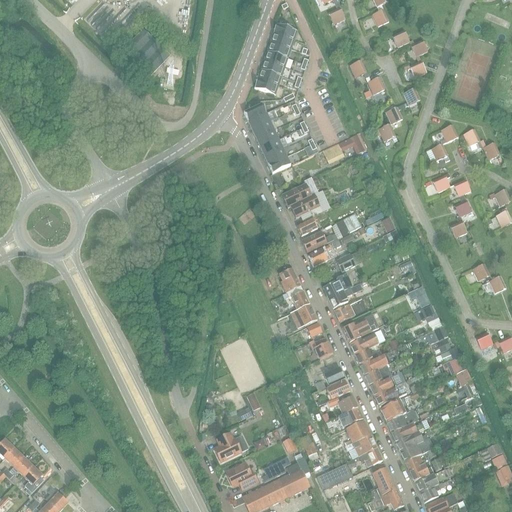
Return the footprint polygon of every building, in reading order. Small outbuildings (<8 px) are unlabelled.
[(337,11),(328,15),(333,26),(345,21),(339,9),(337,11)] [(379,14),(371,17),(377,28),(388,23),(383,12),(379,14)] [(276,25),(273,35),(294,42),(297,32),(276,25)] [(124,50),(151,77),(170,58),(143,31),(124,50)] [(404,32),(392,38),(397,49),(408,44),(409,44),(404,32)] [(273,35),(270,44),(291,51),(294,42),(273,35)] [(414,45),(410,47),(415,59),(418,57),(427,53),(421,42),(414,45)] [(270,44),(267,53),(288,60),(291,51),(270,44)] [(267,53),(264,62),(284,69),(288,60),(267,53)] [(264,62),(260,71),(281,78),(284,69),(264,62)] [(418,64),(409,68),(410,70),(415,79),(426,74),(421,62),(418,64)] [(349,68),(355,79),(363,76),(366,74),(361,63),(349,68)] [(260,71),(257,80),(278,87),(281,78),(260,71)] [(370,83),(368,85),(371,92),(372,94),(373,96),(384,91),(379,79),(370,83)] [(257,80),(254,89),(275,97),(278,87),(257,80)] [(415,90),(403,96),(407,104),(408,107),(420,102),(415,90)] [(261,106),(243,114),(248,123),(266,115),(261,106)] [(396,109),(385,114),(391,126),(402,121),(398,112),(397,109),(396,109)] [(266,115),(248,123),(252,132),(272,122),(270,123),(266,115)] [(272,122),(252,132),(256,141),(277,131),(272,122)] [(390,126),(378,132),(381,137),(383,143),(395,138),(390,126)] [(440,142),(442,146),(458,139),(452,127),(441,133),(444,141),(440,142)] [(277,131),(256,141),(260,149),(278,141),(274,132),(277,131)] [(475,132),(463,137),(468,148),(477,144),(479,143),(480,143),(475,132)] [(356,137),(349,140),(356,156),(364,153),(356,137)] [(278,141),(260,149),(264,158),(282,149),(278,141)] [(486,149),(483,150),(488,162),(500,156),(495,145),(486,149)] [(323,153),(329,164),(343,158),(338,146),(323,153)] [(431,151),(436,162),(443,159),(445,162),(449,160),(442,146),(431,151)] [(282,149),(264,158),(268,167),(286,158),(282,149)] [(286,158),(268,167),(272,176),(290,167),(286,158)] [(271,177),(273,183),(276,182),(278,186),(285,184),(279,173),(271,177)] [(433,182),(438,194),(449,189),(445,180),(450,178),(449,175),(433,182)] [(370,179),(363,183),(367,191),(374,188),(371,182),(370,179)] [(454,187),(461,203),(466,201),(463,196),(470,193),(465,182),(454,187)] [(282,198),(288,209),(288,210),(290,208),(296,220),(319,209),(322,214),(330,211),(322,193),(314,197),(313,197),(311,198),(305,187),(282,198)] [(496,198),(500,207),(511,203),(506,192),(495,197),(496,198)] [(454,206),(460,218),(471,213),(466,201),(461,203),(462,203),(454,206)] [(495,218),(501,230),(511,224),(511,222),(506,209),(502,211),(503,214),(495,218)] [(321,214),(296,226),(296,227),(301,237),(317,230),(313,223),(319,221),(320,222),(327,219),(324,214),(324,213),(322,214),(321,214)] [(371,219),(365,222),(367,226),(373,223),(382,218),(380,214),(371,219)] [(336,224),(342,238),(361,229),(354,215),(336,224)] [(389,218),(381,222),(383,228),(391,224),(390,220),(389,218)] [(467,234),(460,218),(456,220),(458,224),(449,228),(455,240),(467,234)] [(395,231),(389,234),(393,241),(398,238),(395,231)] [(321,233),(301,242),(306,254),(326,245),(333,242),(337,240),(335,235),(331,237),(324,240),(321,233)] [(341,239),(344,245),(354,240),(351,234),(341,239)] [(331,244),(335,250),(341,247),(338,240),(331,244)] [(308,257),(313,269),(327,262),(324,255),(330,252),(328,248),(308,257)] [(336,263),(342,273),(354,268),(349,257),(336,263)] [(410,262),(399,267),(402,272),(408,269),(412,267),(412,266),(410,262)] [(484,266),(473,271),(478,283),(485,280),(489,278),(484,266)] [(285,295),(286,295),(300,288),(292,269),(291,270),(278,276),(282,283),(280,284),(285,295)] [(323,289),(328,300),(353,288),(347,275),(337,279),(338,282),(323,289)] [(491,283),(489,284),(494,295),(506,290),(500,279),(491,283)] [(416,281),(411,284),(414,291),(419,288),(416,281)] [(353,288),(328,300),(333,311),(348,304),(345,299),(361,291),(358,285),(353,288)] [(290,299),(296,312),(309,306),(303,293),(302,293),(300,288),(286,295),(282,296),(284,300),(287,298),(288,300),(290,299)] [(422,288),(407,295),(411,302),(416,299),(425,295),(422,288)] [(296,312),(289,315),(296,331),(317,322),(309,306),(296,312)] [(334,313),(339,324),(353,317),(348,306),(334,313)] [(414,314),(418,323),(435,316),(431,307),(414,314)] [(356,324),(342,331),(348,344),(362,338),(376,331),(378,331),(372,317),(364,321),(364,322),(356,325),(356,324)] [(317,324),(306,329),(311,339),(322,334),(317,325),(317,324)] [(433,333),(438,343),(444,340),(439,330),(433,333)] [(476,340),(481,351),(492,346),(487,334),(476,340)] [(363,340),(349,346),(354,357),(369,350),(378,346),(375,341),(373,336),(363,340)] [(492,346),(494,351),(500,348),(503,355),(511,350),(511,344),(509,338),(492,346)] [(316,348),(314,350),(319,362),(332,356),(327,344),(324,339),(314,344),(316,348)] [(438,343),(432,346),(437,356),(447,351),(450,350),(446,339),(444,340),(438,343)] [(396,342),(389,345),(392,351),(399,348),(396,342)] [(450,350),(447,351),(452,362),(454,361),(457,360),(459,359),(453,348),(452,349),(450,350)] [(354,357),(359,367),(372,361),(379,358),(376,353),(375,353),(370,355),(369,353),(370,353),(369,350),(354,357)] [(359,367),(364,378),(378,371),(378,370),(383,368),(388,366),(384,357),(379,358),(372,361),(359,367)] [(453,377),(455,376),(464,370),(459,359),(457,360),(454,361),(452,362),(444,365),(442,366),(445,371),(449,370),(453,377)] [(364,378),(369,388),(382,382),(392,377),(387,368),(379,372),(378,371),(364,378)] [(323,376),(327,385),(326,385),(327,388),(344,380),(339,369),(323,376)] [(457,387),(459,390),(469,386),(473,384),(466,370),(464,370),(455,376),(460,385),(457,387)] [(369,388),(374,398),(391,390),(396,388),(392,377),(382,382),(369,388)] [(314,385),(318,393),(326,389),(322,381),(314,385)] [(331,401),(336,399),(350,393),(345,382),(326,390),(331,401)] [(410,396),(412,401),(421,397),(416,386),(410,388),(413,395),(410,396)] [(469,386),(463,388),(468,399),(473,397),(469,386)] [(391,390),(374,398),(379,408),(406,395),(404,390),(399,393),(396,388),(391,390)] [(331,401),(326,403),(329,409),(337,405),(342,416),(357,409),(350,393),(336,399),(331,401)] [(253,396),(246,400),(252,412),(259,409),(253,396)] [(441,398),(433,402),(435,406),(443,402),(441,398)] [(380,410),(382,414),(386,425),(409,412),(406,408),(403,400),(400,401),(396,403),(380,410)] [(475,410),(482,425),(486,423),(479,408),(475,410)] [(338,419),(342,429),(362,420),(358,409),(344,416),(338,419)] [(391,434),(413,424),(417,422),(416,418),(413,411),(409,413),(409,412),(386,425),(391,434)] [(358,458),(361,457),(376,450),(363,422),(345,430),(352,444),(344,448),(346,453),(354,449),(358,458)] [(391,434),(395,444),(417,434),(424,430),(421,424),(415,427),(413,424),(391,434)] [(395,444),(400,454),(428,441),(426,437),(420,439),(417,434),(395,444)] [(214,450),(221,464),(241,454),(234,440),(233,441),(230,435),(216,441),(219,447),(214,450)] [(299,440),(303,449),(313,444),(313,442),(311,443),(308,435),(299,440)] [(291,439),(283,444),(288,455),(297,450),(291,439)] [(400,454),(405,464),(419,457),(427,453),(432,451),(432,450),(433,450),(429,440),(428,441),(400,454)] [(0,455),(5,461),(15,450),(5,441),(0,446),(0,455)] [(502,454),(497,445),(486,450),(491,460),(502,454)] [(5,461),(14,469),(24,459),(15,450),(5,461)] [(376,450),(361,457),(364,463),(367,469),(382,462),(376,450)] [(432,451),(427,453),(430,460),(435,457),(432,451)] [(491,461),(496,472),(507,466),(502,456),(491,461)] [(405,464),(409,473),(424,466),(422,463),(421,461),(419,457),(405,464)] [(14,469),(23,478),(33,468),(24,459),(14,469)] [(266,477),(261,479),(264,484),(287,473),(286,470),(291,468),(287,459),(263,471),(266,477)] [(346,463),(349,470),(356,467),(353,460),(346,463)] [(431,463),(436,473),(442,470),(437,460),(431,463)] [(346,464),(316,478),(323,492),(352,478),(346,464)] [(241,486),(244,491),(256,485),(251,473),(248,472),(245,465),(240,468),(239,466),(233,469),(233,471),(226,474),(233,488),(239,485),(241,486)] [(289,476),(283,479),(242,499),(231,504),(234,510),(245,504),(248,511),(260,511),(292,497),(310,488),(301,470),(300,471),(297,465),(286,470),(289,476)] [(424,466),(409,473),(414,483),(432,474),(429,469),(426,470),(424,466)] [(33,468),(23,479),(28,483),(24,488),(27,491),(25,492),(30,497),(31,495),(38,489),(34,485),(42,477),(33,468)] [(0,473),(0,476),(4,480),(6,477),(10,473),(6,469),(2,474),(0,473)] [(379,499),(383,507),(386,506),(390,504),(393,511),(403,507),(386,469),(372,476),(382,498),(379,499)] [(511,478),(507,469),(495,474),(502,489),(511,483),(511,478)] [(19,482),(10,473),(6,477),(15,486),(19,482)] [(431,477),(414,485),(419,495),(438,486),(434,476),(431,477)] [(442,484),(419,495),(424,505),(439,498),(436,492),(453,484),(451,481),(442,484)] [(46,500),(49,503),(58,511),(60,511),(68,504),(53,490),(49,494),(51,495),(46,500)] [(427,511),(440,511),(447,509),(457,505),(452,495),(425,508),(427,511)] [(0,503),(0,507),(1,509),(10,501),(6,497),(0,503)] [(58,511),(49,503),(40,511),(58,511)]
